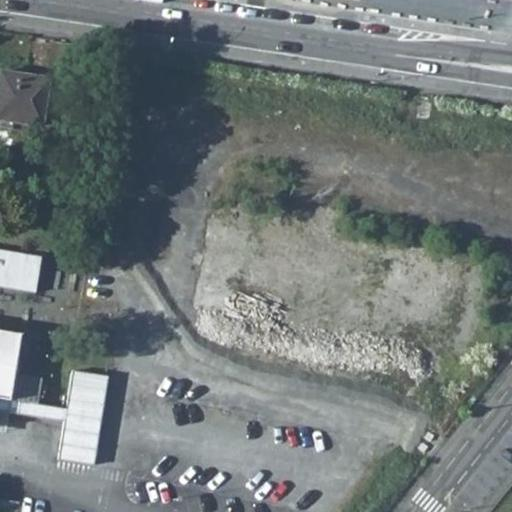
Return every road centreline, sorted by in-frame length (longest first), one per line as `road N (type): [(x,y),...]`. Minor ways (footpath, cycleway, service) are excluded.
road 1 (secondary): [(511,67),(64,0)]
road 2 (residential): [(423,511),(511,396)]
